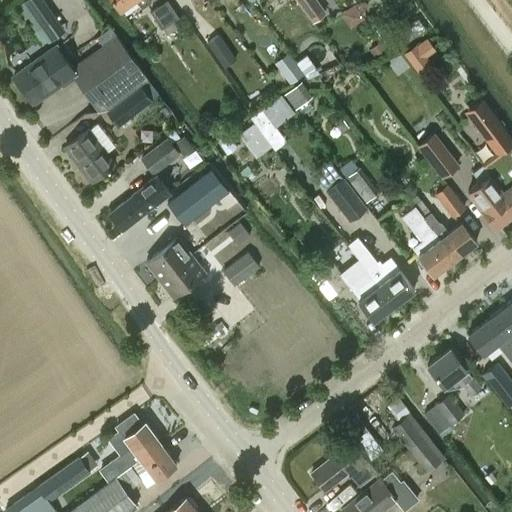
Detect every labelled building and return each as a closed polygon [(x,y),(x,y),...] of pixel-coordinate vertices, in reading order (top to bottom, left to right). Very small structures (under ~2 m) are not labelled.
[(42,46),(65,30),(43,0),(23,0),(14,7),(42,46)] [(150,2),(149,0),(113,0),(120,9),(132,0),(135,0),(141,8),(150,2)] [(166,0),(150,11),(162,28),(166,35),(179,26),(174,20),(178,17),(167,0),(166,0)] [(316,0),(296,0),(312,21),(325,12),(316,0)] [(350,26),(364,17),(354,2),(340,12),(350,26)] [(406,43),(425,29),(417,18),(398,32),(406,43)] [(98,112),(108,109),(148,78),(110,28),(98,37),(103,44),(71,68),(74,73),(72,75),(98,112)] [(435,45),(427,32),(419,40),(416,40),(406,50),(417,70),(431,62),(425,53),(435,45)] [(223,68),(236,59),(218,33),(206,42),(223,68)] [(55,46),(14,76),(33,102),(72,75),(74,73),(71,68),(55,46)] [(306,49),(297,56),(308,72),(319,68),(306,49)] [(293,59),(281,68),(290,81),(301,72),(293,59)] [(312,96),(301,81),(284,94),(294,109),(297,107),(302,115),(312,108),(306,100),(312,96)] [(140,85),(105,111),(118,127),(152,101),(140,85)] [(284,94),(252,112),(275,147),(284,136),(275,123),(294,109),(284,94)] [(511,142),(511,139),(483,99),(468,110),(499,152),(511,142)] [(180,154),(171,142),(185,131),(180,123),(169,132),(167,137),(140,157),(153,175),(180,154)] [(255,156),(268,147),(252,123),(238,132),(255,156)] [(88,129),(64,147),(92,182),(115,165),(88,129)] [(419,146),(443,178),(459,165),(435,134),(419,146)] [(486,169),(511,203),(511,164),(504,155),(486,169)] [(352,159),(337,171),(342,176),(366,207),(369,204),(367,201),(379,192),(359,167),(358,167),(352,159)] [(496,226),(511,213),(511,203),(486,169),(482,164),(473,171),(480,181),(468,190),(496,226)] [(184,224),(228,188),(211,167),(167,203),(184,224)] [(133,194),(134,195),(109,213),(122,230),(147,211),(146,210),(169,193),(156,176),(133,194)] [(342,176),(326,188),(324,190),(349,221),(366,207),(342,176)] [(466,207),(447,183),(434,193),(452,217),(466,207)] [(410,199),(415,206),(432,229),(440,223),(431,211),(430,211),(416,194),(410,199)] [(417,232),(423,240),(412,248),(418,255),(432,274),(454,258),(439,238),(432,229),(415,206),(406,213),(402,216),(415,233),(417,232)] [(237,244),(250,234),(240,221),(227,231),(237,244)] [(454,258),(476,241),(461,221),(439,238),(454,258)] [(178,236),(146,262),(159,279),(192,254),(178,236)] [(347,245),(358,258),(394,304),(414,289),(398,269),(388,276),(369,251),(358,237),(347,245)] [(260,264),(249,249),(224,268),(236,283),(260,264)] [(192,254),(159,279),(173,297),(205,272),(196,260),(192,254)] [(320,272),(312,278),(328,299),(347,285),(373,320),(394,304),(358,258),(340,272),(328,257),(316,267),(320,272)] [(489,317),(505,337),(511,331),(511,301),(511,300),(489,317)] [(511,363),(511,362),(511,346),(511,345),(505,337),(489,317),(468,333),(482,353),(483,353),(496,343),(511,363)] [(443,385),(454,377),(460,385),(461,384),(470,395),(480,387),(472,376),(471,377),(465,369),(466,368),(454,353),(450,347),(442,353),(427,365),(443,385)] [(511,402),(511,382),(498,363),(483,374),(507,407),(511,402)] [(448,395),(422,414),(440,433),(464,415),(448,395)] [(390,428),(409,451),(428,436),(398,397),(386,406),(398,423),(390,428)] [(100,470),(108,482),(129,466),(160,444),(144,422),(141,424),(134,413),(115,427),(119,431),(108,439),(120,456),(100,470)] [(368,431),(310,475),(324,492),(349,473),(358,485),(375,472),(368,462),(378,454),(377,453),(382,450),(368,431)] [(428,436),(409,451),(426,472),(444,457),(428,436)] [(155,481),(176,466),(160,444),(140,459),(148,470),(155,481)] [(55,511),(48,501),(87,473),(77,458),(5,509),(6,511),(55,511)] [(108,482),(66,511),(128,511),(136,507),(125,492),(140,481),(138,477),(129,466),(108,482)] [(387,475),(380,479),(341,511),(342,511),(382,511),(397,500),(402,493),(401,484),(396,477),(387,475)] [(198,511),(185,496),(165,511),(198,511)] [(427,511),(431,509),(425,501),(410,511),(427,511)]
